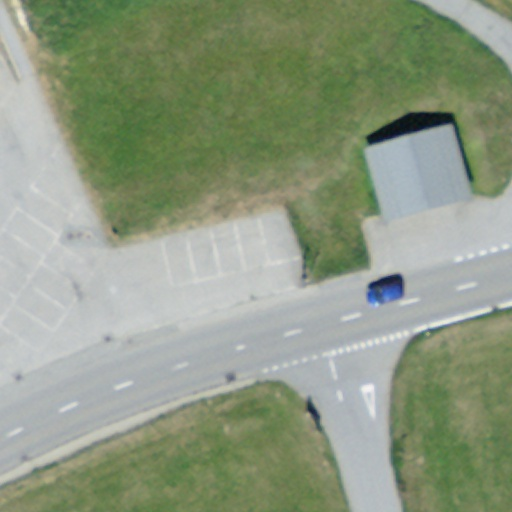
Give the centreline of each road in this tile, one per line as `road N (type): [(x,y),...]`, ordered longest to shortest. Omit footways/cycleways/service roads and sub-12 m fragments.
road 1 (primary): [(319,318),(55,404),(0,431)]
road 2 (unclassified): [(380,511),(319,318)]
road 3 (primary): [(511,267),(319,318)]
